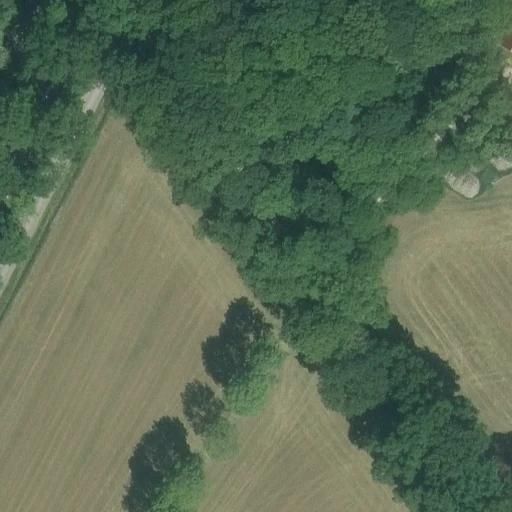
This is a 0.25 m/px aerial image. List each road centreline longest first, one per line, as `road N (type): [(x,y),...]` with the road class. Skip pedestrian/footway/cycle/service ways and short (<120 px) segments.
road 1 (unclassified): [(0,282),(144,0)]
road 2 (primary): [(0,166),(85,0)]
